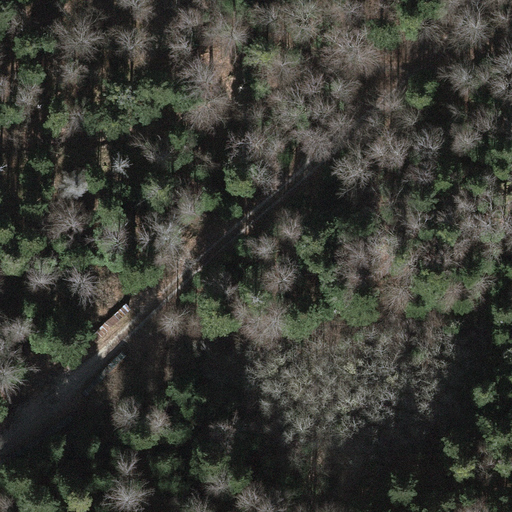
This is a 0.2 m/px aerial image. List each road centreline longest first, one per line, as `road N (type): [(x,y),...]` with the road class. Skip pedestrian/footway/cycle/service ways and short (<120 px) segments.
road 1 (track): [(0,450),(157,300),(403,86)]
road 2 (track): [(403,86),(268,122),(0,149)]
road 3 (track): [(403,86),(511,34)]
